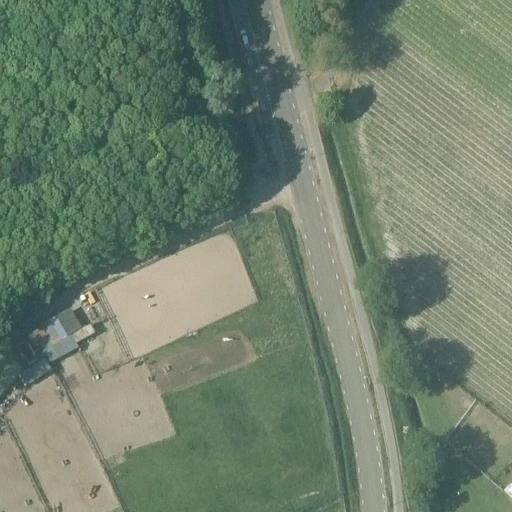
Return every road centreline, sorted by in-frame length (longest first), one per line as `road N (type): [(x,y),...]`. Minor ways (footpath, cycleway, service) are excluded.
road 1 (tertiary): [(373,511),(371,473),(255,0)]
road 2 (unknown): [(270,192),(222,0)]
